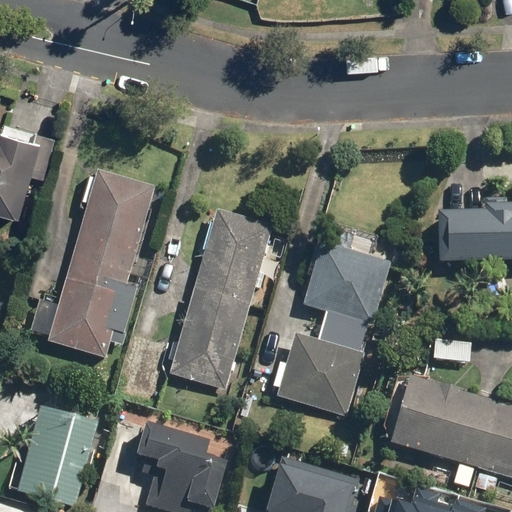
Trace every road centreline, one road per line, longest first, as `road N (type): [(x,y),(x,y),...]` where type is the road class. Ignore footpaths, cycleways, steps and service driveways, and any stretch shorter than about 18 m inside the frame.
road 1 (residential): [(511,75),(290,83),(209,74)]
road 2 (residential): [(10,0),(92,23),(209,74)]
road 3 (residential): [(209,74),(59,56),(0,40)]
